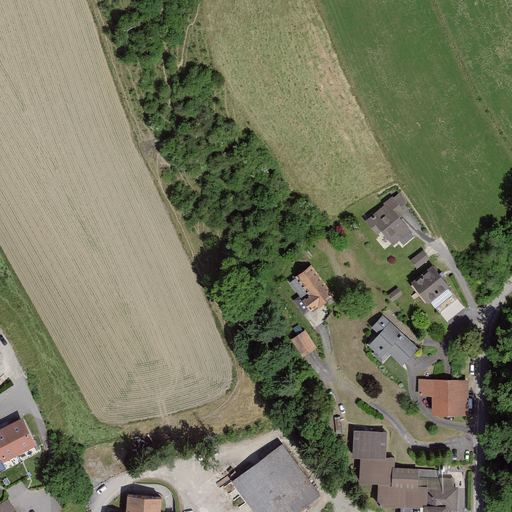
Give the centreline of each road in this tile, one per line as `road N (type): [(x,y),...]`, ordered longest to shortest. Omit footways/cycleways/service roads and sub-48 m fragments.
road 1 (residential): [(511,281),(489,314),(479,511)]
road 2 (unknown): [(483,438),(447,432),(350,341)]
